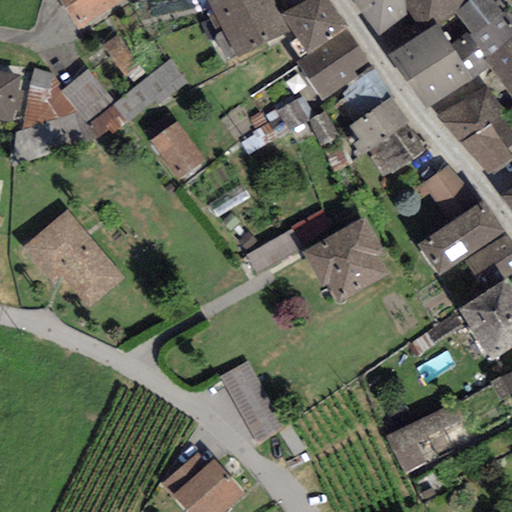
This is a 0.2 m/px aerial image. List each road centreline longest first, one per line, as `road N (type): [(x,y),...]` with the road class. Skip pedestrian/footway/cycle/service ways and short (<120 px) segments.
road 1 (residential): [(0,316),(43,327),(160,386),(199,415),(289,511)]
road 2 (residential): [(511,231),(334,0)]
